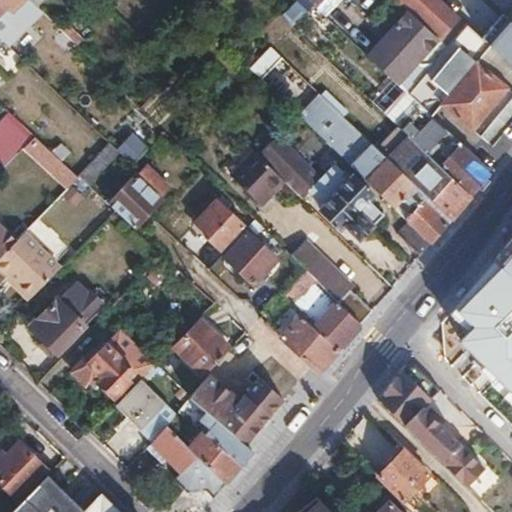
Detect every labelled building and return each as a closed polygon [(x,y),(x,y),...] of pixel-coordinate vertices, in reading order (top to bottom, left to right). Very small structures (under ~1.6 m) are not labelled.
[(0,0),(0,36),(0,37),(8,44),(29,23),(41,10),(40,8),(30,0),(0,0)] [(297,0),(296,0),(287,12),(297,22),(308,10),(297,0)] [(398,0),(409,9),(438,37),(447,45),(486,81),(500,93),(505,87),(488,74),(475,61),(488,45),(481,39),(478,35),(459,17),(440,0),(398,0)] [(167,37),(173,43),(180,37),(200,19),(187,7),(179,16),(186,23),(181,28),(178,25),(167,37)] [(409,9),(388,33),(418,60),(438,37),(409,9)] [(488,45),(511,66),(511,25),(511,24),(499,13),(478,35),(481,39),(488,45)] [(62,29),(76,44),(81,36),(68,23),(62,29)] [(388,33),(368,55),(393,78),(398,82),(418,60),(388,33)] [(447,45),(438,37),(418,60),(428,69),(447,45)] [(270,45),(250,67),(261,77),(281,56),(270,45)] [(428,69),(409,93),(418,103),(431,114),(441,102),(471,127),(500,93),(486,81),(447,45),(428,69)] [(373,103),(397,125),(418,103),(409,93),(398,82),(393,78),(371,102),(373,103)] [(511,92),(505,87),(500,93),(511,104),(511,92)] [(321,97),(339,114),(345,118),(349,114),(349,112),(327,92),(321,97)] [(511,104),(500,93),(471,127),(490,144),(511,118),(511,104)] [(408,135),(439,166),(467,193),(487,169),(431,114),(418,103),(397,125),(408,135)] [(0,121),(0,170),(35,135),(9,112),(0,121)] [(339,114),(318,135),(349,165),(384,199),(406,219),(427,241),(447,217),(416,186),(386,158),(356,130),(345,118),(339,114)] [(351,172),(348,175),(334,162),(320,176),(299,155),(276,133),(256,154),(282,179),(301,198),(308,190),(321,203),(318,207),(341,230),(344,228),(345,226),(359,239),(372,226),(371,225),(382,214),(383,212),(370,199),(374,195),(351,172)] [(439,166),(408,135),(386,158),(416,186),(447,217),(467,193),(439,166)] [(138,138),(124,153),(132,161),(133,161),(147,147),(138,138)] [(120,150),(110,141),(79,176),(87,184),(89,185),(120,150)] [(256,154),(255,153),(232,176),(259,203),(282,179),(256,154)] [(145,165),(140,170),(146,176),(151,171),(145,165)] [(79,176),(70,169),(63,178),(70,185),(79,176)] [(109,204),(114,209),(133,228),(160,198),(169,188),(151,171),(146,176),(140,170),(136,175),(109,204)] [(87,184),(79,176),(70,185),(62,193),(70,201),(87,184)] [(217,199),(193,224),(219,249),(243,224),(217,199)] [(25,229),(46,252),(73,228),(52,204),(25,229)] [(427,241),(406,219),(396,230),(397,232),(418,252),(427,241)] [(269,220),(263,226),(276,239),(283,232),(274,224),(273,224),(269,220)] [(0,255),(15,241),(0,226),(0,255)] [(277,257),(245,228),(221,253),(253,284),(277,257)] [(15,241),(0,255),(0,266),(6,273),(16,282),(14,285),(28,298),(57,268),(59,266),(24,232),(15,241)] [(500,266),(504,271),(511,278),(511,237),(505,246),(493,259),(500,266)] [(289,252),(304,268),(315,279),(318,275),(333,289),(340,283),(369,309),(371,306),(345,282),(348,279),(326,259),(303,238),(289,252)] [(285,248),(277,257),(296,277),(304,268),(289,252),(285,248)] [(294,323),(281,338),(315,372),(360,319),(315,279),(304,268),(296,277),(283,292),(297,306),(297,310),(291,318),(294,323)] [(16,282),(6,273),(4,276),(14,285),(16,282)] [(315,279),(360,319),(369,309),(340,283),(333,289),(318,275),(315,279)] [(76,282),(59,301),(82,323),(99,304),(76,282)] [(32,327),(56,351),(81,325),(82,323),(59,301),(32,327)] [(198,317),(171,345),(204,375),(230,346),(198,317)] [(56,351),(62,357),(88,329),(82,323),(81,325),(56,351)] [(153,364),(120,330),(89,361),(84,356),(71,369),(84,383),(91,376),(112,397),(129,379),(134,384),(138,379),(153,364)] [(511,391),(478,359),(459,379),(509,426),(510,425),(511,427),(511,391)] [(405,364),(376,398),(465,486),(483,467),(420,406),(438,388),(414,364),(405,364)] [(200,391),(192,400),(244,444),(279,402),(250,377),(236,394),(242,400),(230,416),(200,391)] [(134,384),(116,402),(144,430),(141,433),(150,441),(164,424),(173,414),(138,379),(134,384)] [(244,444),(192,400),(188,397),(177,410),(191,422),(185,429),(192,436),(193,438),(186,445),(224,482),(240,463),(251,450),(244,444)] [(150,441),(145,447),(160,462),(167,457),(180,470),(172,479),(189,495),(206,488),(207,489),(213,495),(224,482),(186,445),(164,424),(150,441)] [(3,452),(0,455),(0,479),(18,497),(46,468),(19,442),(6,454),(3,452)] [(402,450),(377,476),(400,500),(426,474),(402,450)] [(79,511),(45,478),(12,511),(79,511)] [(83,511),(121,511),(102,493),(90,505),(83,511)] [(329,511),(316,498),(302,511),(329,511)] [(396,511),(385,500),(373,511),(396,511)]
